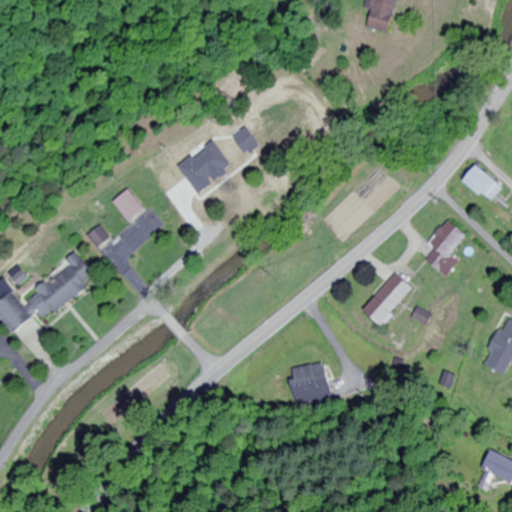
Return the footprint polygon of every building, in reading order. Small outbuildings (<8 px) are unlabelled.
[(373,0),(368,29),(392,34),(397,0),(373,0)] [(506,191),(481,165),(468,178),(493,204),(506,191)] [(150,209),(168,230),(202,200),(200,198),(215,185),(198,166),(150,209)] [(130,224),(144,211),(128,191),(113,204),(130,224)] [(429,262),(448,279),(462,264),(453,255),(469,237),(452,222),(431,245),(439,252),(429,262)] [(92,288),(89,284),(98,277),(79,253),(67,262),(72,268),(29,302),(45,324),(92,288)] [(416,291),(400,275),(367,310),(382,326),(416,291)] [(0,314),(19,336),(36,320),(14,295),(0,308),(0,314)] [(414,319),(426,327),(433,317),(421,309),(414,319)] [(499,331),(485,365),(507,375),(511,363),(511,321),(506,334),(499,331)] [(297,401),(311,398),(313,405),(334,402),(328,365),(292,371),(297,401)] [(511,487),(511,459),(498,449),(485,469),(511,487)]
